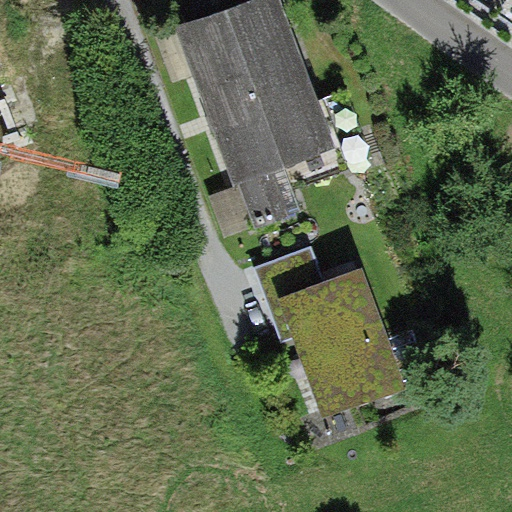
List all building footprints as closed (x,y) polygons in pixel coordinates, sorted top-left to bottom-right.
[(0,0),(0,67),(61,42),(43,0),(0,0)] [(289,0),(199,0),(174,9),(233,174),(239,172),(256,220),(291,207),(274,158),(338,135),(289,0)] [(0,283),(146,223),(109,137),(0,182),(0,283)] [(412,373),(365,251),(323,267),(313,239),(255,262),(284,338),(295,333),(324,407),(412,373)] [(225,413),(189,327),(24,396),(60,482),(225,413)]
